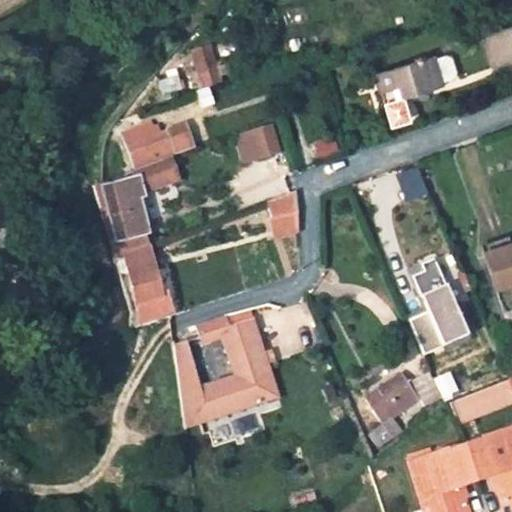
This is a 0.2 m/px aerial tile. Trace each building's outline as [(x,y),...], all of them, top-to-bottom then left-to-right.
[(506,19),(480,28),(482,35),(509,27),(506,19)] [(482,35),(493,65),(511,58),(511,37),(509,27),(482,35)] [(217,70),(210,49),(193,54),(204,86),(220,81),(217,70)] [(402,97),(443,84),(434,56),(375,75),(391,125),(409,119),(402,97)] [(217,70),(220,81),(229,78),(225,67),(217,70)] [(136,168),(182,150),(198,144),(191,124),(172,131),(156,137),(153,127),(151,122),(122,132),(136,168)] [(169,122),(153,127),(156,137),(172,131),(169,122)] [(242,165),(281,155),(273,125),(234,135),(242,165)] [(165,160),(132,171),(134,181),(104,188),(118,241),(147,234),(137,191),(171,178),(165,160)] [(266,187),(271,201),(296,192),(292,177),(266,187)] [(271,201),(267,203),(273,219),(297,213),(296,192),(271,201)] [(511,244),(484,253),(507,321),(511,319),(511,244)] [(130,274),(138,302),(160,297),(152,268),(130,274)] [(432,327),(454,318),(447,300),(424,309),(432,327)] [(278,400),(253,322),(228,329),(225,321),(200,329),(201,333),(195,334),(197,340),(202,338),(205,344),(224,337),(237,376),(230,379),(241,412),(278,400)] [(117,372),(141,352),(132,343),(109,362),(117,372)] [(187,343),(174,347),(180,394),(194,389),(187,343)] [(397,377),(364,400),(373,411),(376,409),(385,421),(415,400),(397,377)] [(194,389),(180,394),(185,429),(241,412),(230,379),(194,389)] [(434,387),(418,398),(426,408),(440,398),(434,387)] [(377,449),(393,437),(382,423),(366,436),(377,449)] [(463,447),(474,483),(491,477),(501,507),(511,503),(511,429),(481,440),(481,441),(463,447)] [(405,465),(421,511),(423,511),(429,510),(429,511),(466,511),(458,489),(474,483),(463,447),(445,453),(444,452),(405,465)]
